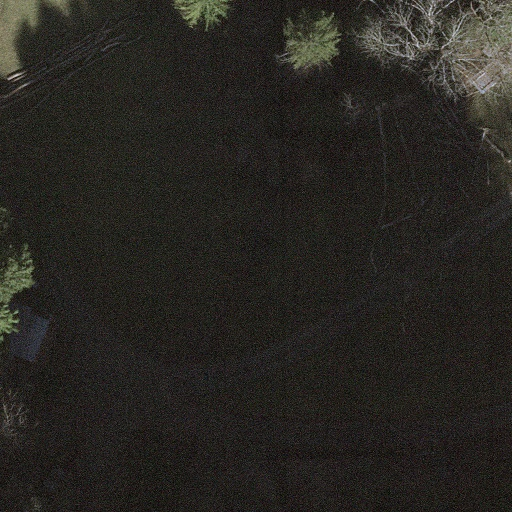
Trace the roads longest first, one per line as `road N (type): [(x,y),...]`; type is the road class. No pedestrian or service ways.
road 1 (track): [(0,202),(108,359),(175,393),(281,356),(511,203)]
road 2 (track): [(175,393),(277,432),(431,437),(511,414)]
